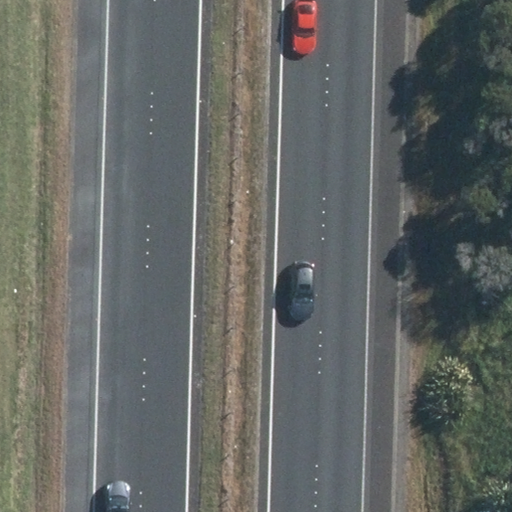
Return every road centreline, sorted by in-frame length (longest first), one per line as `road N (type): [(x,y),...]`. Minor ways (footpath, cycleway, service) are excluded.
road 1 (motorway): [(332,0),(318,511)]
road 2 (motorway): [(142,511),(156,0)]
